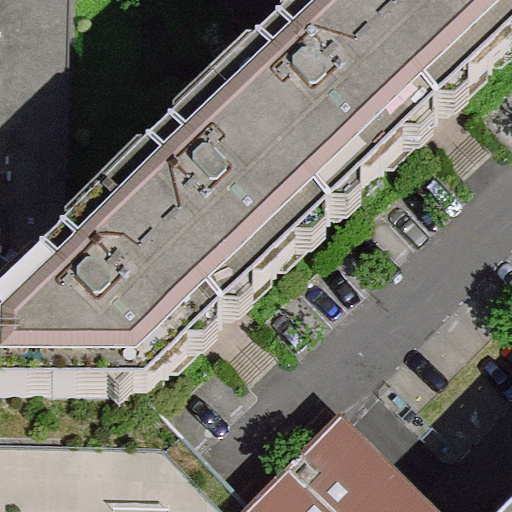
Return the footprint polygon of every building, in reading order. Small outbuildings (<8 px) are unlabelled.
[(0,0),(0,308),(100,214),(67,211),(71,0),(0,0)] [(511,0),(326,0),(323,3),(438,125),(511,55),(511,0)] [(323,3),(216,105),(330,228),(438,125),(323,3)] [(108,207),(223,331),(330,228),(216,105),(108,207)] [(149,399),(223,331),(108,207),(100,214),(0,308),(0,398),(109,402),(122,388),(135,400),(149,399)] [(430,511),(344,424),(250,511),(430,511)]
